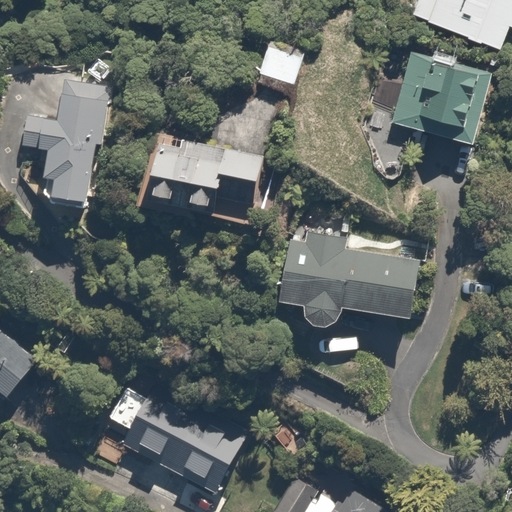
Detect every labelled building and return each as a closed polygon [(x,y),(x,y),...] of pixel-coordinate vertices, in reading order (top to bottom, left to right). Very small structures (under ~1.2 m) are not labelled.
[(511,33),(511,0),(422,0),(415,16),(500,52),(509,32),(511,33)] [(305,54),(269,43),(257,85),(292,96),(305,54)] [(501,79),(415,54),(393,130),(479,154),(501,79)] [(95,212),(116,94),(65,85),(59,123),(28,118),(23,150),(42,153),(39,167),(53,169),(47,204),(95,212)] [(263,157),(164,139),(151,208),(251,226),(263,157)] [(309,248),(291,246),(284,310),(310,313),(310,314),(309,316),(309,318),(310,320),(310,322),(311,324),(311,326),(312,327),(313,329),(315,330),(316,332),(317,333),(319,334),(321,335),(322,336),(324,336),(326,337),(328,337),(330,337),(332,337),(334,337),(336,336),(337,336),(339,335),(341,334),(342,333),(344,332),(345,330),(346,329),(347,327),(348,326),(349,324),(350,322),(350,320),(350,319),(417,325),(423,263),(346,255),(347,241),(310,237),(309,248)] [(0,416),(39,361),(0,333),(0,416)] [(244,442),(149,396),(140,416),(120,406),(111,426),(132,436),(126,450),(139,457),(144,447),(167,459),(162,469),(186,481),(189,475),(210,485),(206,494),(216,499),(244,442)] [(385,511),(352,491),(341,509),(298,482),(279,511),(385,511)]
